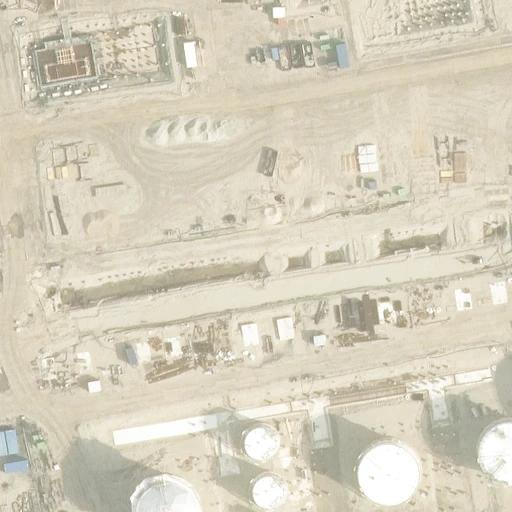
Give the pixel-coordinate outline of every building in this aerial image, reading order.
[(485,471),(493,478),(503,483),(511,482),(511,420),(505,420),(494,424),(486,431),(480,440),(478,451),(479,462),(485,471)] [(243,445),(246,452),(252,457),(260,459),(267,457),(273,453),(277,446),(277,438),(273,431),(267,426),(260,425),(253,426),(247,431),(243,438),(243,445)] [(364,489),(372,496),(382,500),(393,501),(404,497),(413,490),(418,481),(420,470),(419,459),(414,450),(405,442),(395,438),(384,438),(374,442),(365,448),(359,458),(357,468),(359,479),(364,489)] [(195,511),(196,510),(196,499),(193,488),(186,480),(176,474),(165,471),(154,473),(144,479),(137,487),(133,497),(132,509),(133,511),(195,511)] [(252,487),(253,496),(258,502),(266,505),(274,504),(281,498),(284,491),(282,482),(277,476),(269,473),(261,475),(255,480),(252,487)]
